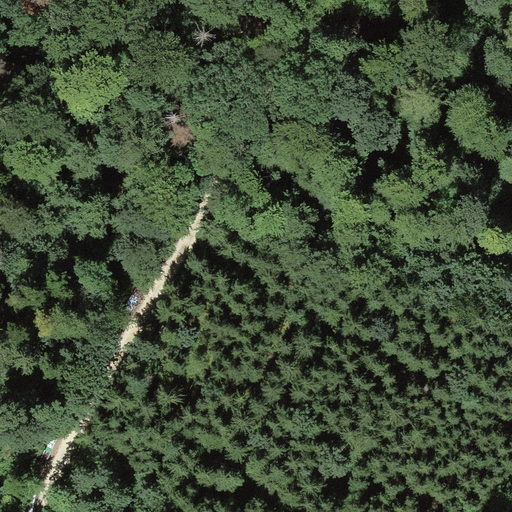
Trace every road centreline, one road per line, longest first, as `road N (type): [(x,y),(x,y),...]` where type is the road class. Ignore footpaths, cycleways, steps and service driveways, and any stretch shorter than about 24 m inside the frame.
road 1 (track): [(336,0),(246,128),(63,440),(38,511)]
road 2 (track): [(511,270),(430,183),(413,238),(260,409)]
